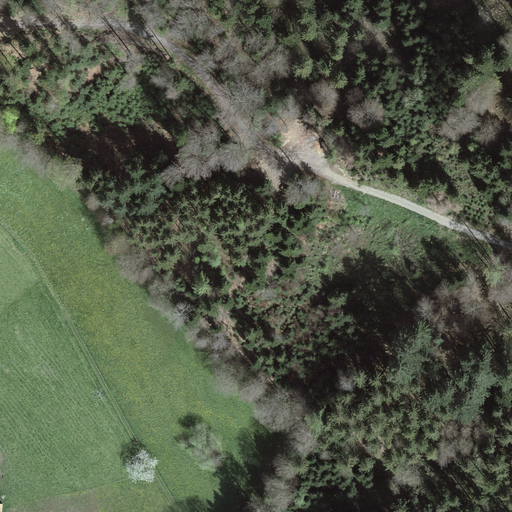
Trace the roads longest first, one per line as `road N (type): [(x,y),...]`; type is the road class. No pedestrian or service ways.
road 1 (track): [(511,241),(267,154),(206,71),(136,20),(0,24)]
road 2 (track): [(0,222),(36,263),(181,511)]
